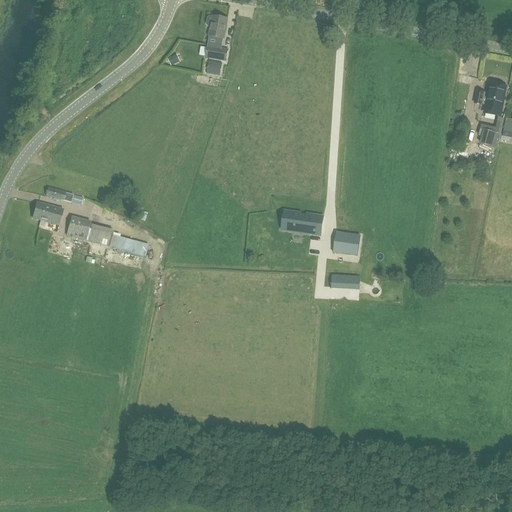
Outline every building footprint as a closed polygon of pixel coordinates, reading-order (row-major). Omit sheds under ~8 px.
[(208,18),(207,24),(208,26),(211,26),(210,36),(224,39),(228,19),(213,17),(210,17),(208,18)] [(206,58),(226,62),(229,50),(208,46),(206,58)] [(220,76),(223,64),(209,61),(207,74),(220,76)] [(475,103),(482,105),(483,98),(487,99),(485,110),(501,114),(506,87),(490,84),(488,94),(484,94),(485,92),(477,91),(475,103)] [(511,119),(506,118),(503,136),(502,136),(501,140),(509,141),(510,138),(511,138),(511,119)] [(81,206),(83,198),(49,188),(46,196),(81,206)] [(37,203),(33,218),(58,225),(62,209),(37,203)] [(318,235),(320,220),(310,218),(310,215),(291,212),(289,228),(310,231),(310,234),(309,234),(318,235)] [(86,235),(90,218),(72,213),(68,230),(86,235)] [(92,225),(87,242),(109,248),(143,257),(146,244),(112,235),(113,231),(92,225)] [(333,253),(357,256),(360,236),(336,232),(333,253)] [(294,237),(293,252),(317,253),(318,238),(294,237)] [(315,286),(315,270),(302,270),(301,286),(315,286)] [(334,285),(360,285),(360,274),(340,274),(340,280),(334,280),(334,285)] [(403,296),(403,287),(386,287),(387,296),(403,296)]
